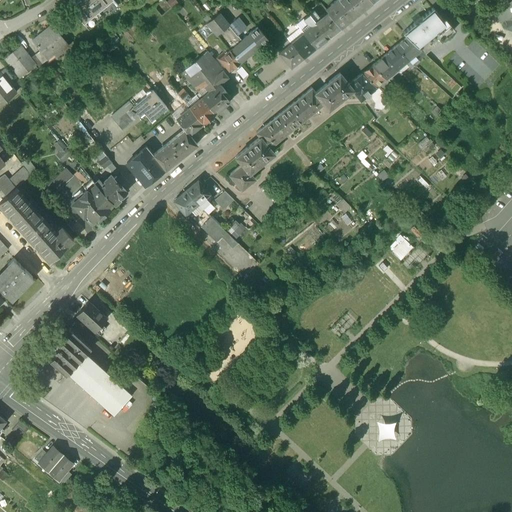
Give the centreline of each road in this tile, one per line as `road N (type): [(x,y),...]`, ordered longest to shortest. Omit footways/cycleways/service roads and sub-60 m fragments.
road 1 (tertiary): [(61,292),(193,165),(397,0)]
road 2 (secondary): [(0,383),(176,511)]
